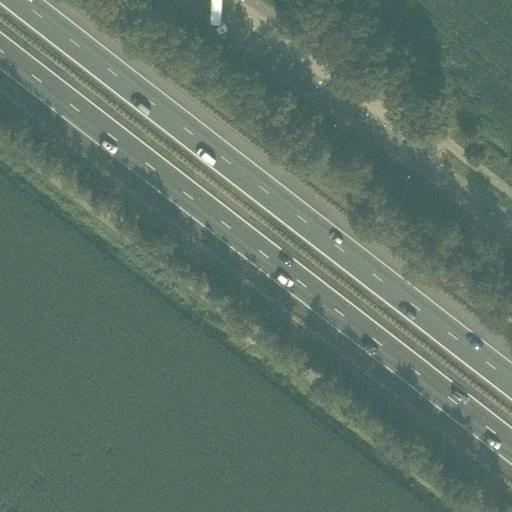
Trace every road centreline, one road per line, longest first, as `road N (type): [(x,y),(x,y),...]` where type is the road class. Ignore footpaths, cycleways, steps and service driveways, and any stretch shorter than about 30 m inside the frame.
road 1 (motorway): [(0,50),(511,447)]
road 2 (motorway): [(511,381),(18,0)]
road 3 (unclassified): [(481,511),(0,141)]
road 4 (unclassified): [(511,225),(193,0)]
